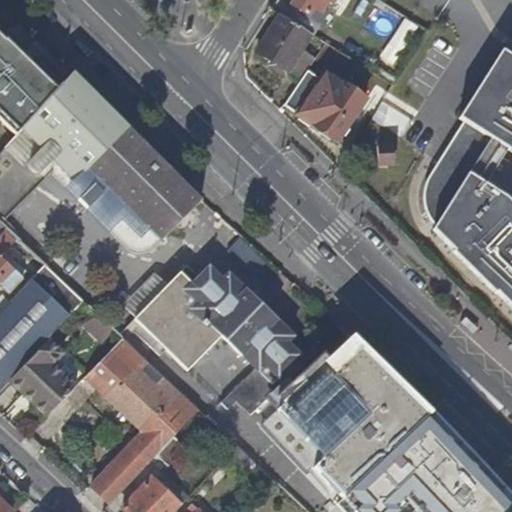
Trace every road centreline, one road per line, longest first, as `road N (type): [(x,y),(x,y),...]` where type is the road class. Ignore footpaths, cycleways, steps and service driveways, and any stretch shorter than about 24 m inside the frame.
road 1 (primary): [(448,361),(178,97)]
road 2 (primary): [(178,97),(80,0)]
